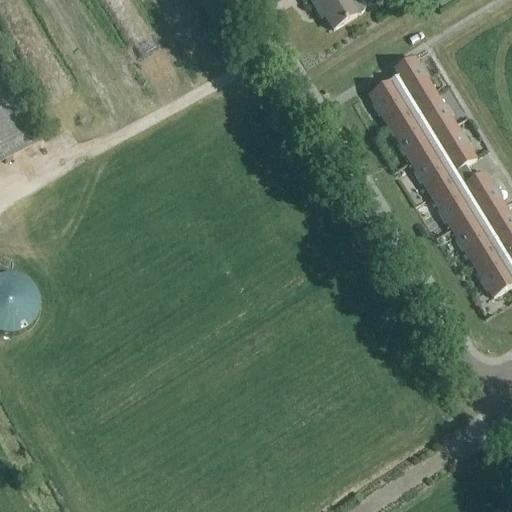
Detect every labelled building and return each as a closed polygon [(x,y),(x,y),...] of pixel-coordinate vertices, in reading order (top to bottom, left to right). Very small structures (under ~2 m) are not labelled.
[(307,0),(317,15),(320,13),(333,34),(357,19),(357,18),(360,16),(363,12),(363,5),(361,1),(357,0),(354,0),(351,1),(349,4),(346,0),(307,0)] [(453,0),(432,0),(439,10),(454,1),(453,0)] [(413,61),(394,73),(398,80),(394,82),(368,98),(373,107),(372,108),(378,119),(380,118),(389,133),(415,117),(438,102),(425,81),(427,80),(420,69),(419,70),(413,61)] [(0,74),(0,167),(41,143),(0,74)] [(415,117),(389,133),(398,147),(396,148),(403,159),(404,158),(410,167),(436,150),(459,136),(450,121),(451,120),(445,109),(443,110),(438,102),(415,117)] [(436,150),(410,167),(415,175),(413,176),(420,187),(421,186),(430,200),(457,184),(468,177),(465,171),(476,164),(467,149),(468,148),(462,137),(460,138),(459,136),(436,150)] [(457,184),(430,200),(439,215),(438,216),(444,227),(446,226),(451,234),(478,218),(500,204),(500,202),(501,201),(494,190),(493,191),(484,176),(472,183),(468,177),(457,184)] [(478,218),(451,234),(456,243),(455,243),(461,254),(463,254),(472,268),(498,251),(511,243),(511,219),(511,218),(510,219),(500,204),(478,218)] [(511,243),(498,251),(472,268),(481,282),(479,283),(486,294),(487,293),(493,302),(511,291),(511,243)] [(0,281),(0,335),(41,322),(25,273),(0,281)]
